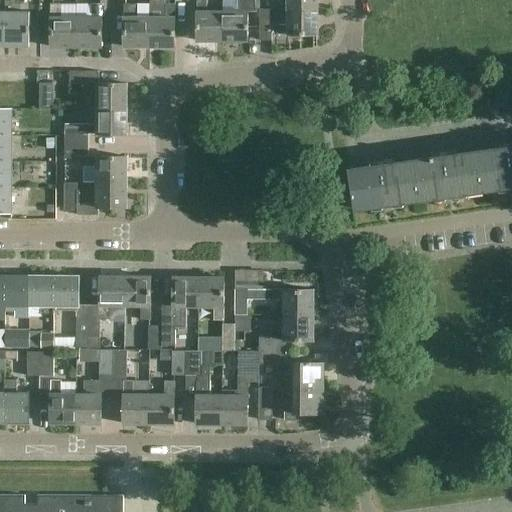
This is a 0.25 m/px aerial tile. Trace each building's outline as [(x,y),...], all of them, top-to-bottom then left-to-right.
[(196,0),(196,41),(222,41),(222,12),(208,11),(207,0),(196,0)] [(238,0),(238,12),(222,12),(222,41),(248,41),(248,0),(238,0)] [(287,0),(288,9),(317,10),(317,0),(287,0)] [(76,46),(76,18),(61,18),(61,4),(50,4),(50,46),(76,46)] [(92,18),(76,18),(76,46),(102,46),(102,4),(92,4),(92,18)] [(149,47),(150,18),(134,18),(134,4),(124,4),(124,46),(149,47)] [(165,18),(150,18),(149,47),(175,47),(175,4),(165,4),(165,18)] [(317,35),(317,10),(288,9),(259,9),(259,35),(272,35),(272,23),(288,23),(288,35),(317,35)] [(5,12),(5,46),(30,46),(30,12),(5,12)] [(98,109),(127,109),(127,83),(99,83),(99,71),(71,71),(71,83),(84,83),(84,94),(98,94),(98,109)] [(0,135),(12,136),(12,109),(0,108),(0,135)] [(65,124),(65,145),(88,146),(89,135),(127,135),(127,109),(98,109),(98,124),(65,124)] [(0,161),(12,162),(12,136),(0,135),(0,161)] [(88,146),(65,145),(65,156),(83,156),(83,182),(97,182),(126,182),(126,157),(88,156),(88,146)] [(511,146),(477,151),(483,192),(511,187),(511,146)] [(477,151),(413,160),(419,201),(483,192),(477,151)] [(413,160),(349,169),(355,210),(419,201),(413,160)] [(0,188),(12,188),(12,162),(0,161),(0,188)] [(126,182),(97,182),(97,197),(88,197),(89,191),(78,190),(78,183),(64,183),(64,193),(77,193),(77,215),(98,215),(98,208),(126,208),(126,182)] [(12,188),(0,188),(0,214),(12,215),(12,188)] [(30,276),(6,275),(5,305),(30,305),(30,276)] [(30,276),(30,305),(41,305),(41,313),(55,313),(55,306),(54,306),(55,276),(30,276)] [(76,306),(76,348),(88,348),(89,306),(80,306),(80,276),(55,276),(54,306),(55,306),(76,306)] [(89,306),(88,348),(100,348),(100,319),(110,319),(110,305),(125,305),(126,277),(100,276),(99,306),(89,306)] [(126,277),(125,305),(141,306),(140,320),(151,320),(151,277),(126,277)] [(162,325),(162,346),(176,346),(176,327),(186,327),(186,306),(198,306),(199,277),(173,277),(173,304),(162,304),(162,325)] [(199,277),(198,306),(214,306),(214,321),(224,321),(225,277),(199,277)] [(314,289),(270,289),(236,289),(235,314),(247,314),(248,299),(284,299),(284,315),(313,315),(314,289)] [(313,341),(313,315),(284,315),(284,330),(270,330),(270,337),(259,337),(259,351),(286,351),(286,340),(313,341)] [(223,323),(222,350),(234,350),(235,324),(223,323)] [(162,349),(162,346),(162,325),(149,325),(148,349),(162,349)] [(5,347),(29,347),(29,329),(5,329),(5,347)] [(41,347),(54,347),(54,333),(42,333),(41,347)] [(85,394),(76,394),(76,423),(102,423),(102,380),(113,380),(113,350),(100,350),(100,380),(85,380),(85,394)] [(149,423),(149,395),(134,394),(134,380),(127,380),(127,350),(113,350),(113,380),(123,380),(123,423),(149,423)] [(248,382),(259,382),(259,350),(238,350),(237,390),(222,390),(222,395),(221,424),(248,424),(248,382)] [(28,375),(39,375),(39,351),(28,351),(28,375)] [(53,352),(39,351),(39,375),(53,375),(53,352)] [(172,375),(185,375),(186,351),(172,351),(172,375)] [(202,351),(186,351),(185,375),(198,375),(198,381),(196,381),(196,424),(221,424),(222,395),(211,395),(211,364),(202,364),(202,351)] [(294,372),(294,388),(323,388),(323,362),(286,362),(286,351),(259,351),(259,364),(281,364),(280,372),(294,372)] [(5,392),(4,422),(30,422),(30,393),(17,393),(17,379),(4,379),(4,392),(5,392)] [(51,423),(76,423),(76,394),(62,394),(62,380),(51,380),(51,423)] [(164,395),(149,395),(149,423),(174,423),(174,381),(164,381),(164,395)] [(259,387),(258,419),(272,420),(272,388),(259,387)] [(323,413),(323,388),(294,388),(294,401),(285,401),(285,420),(295,420),(296,413),(323,413)] [(123,511),(123,495),(37,495),(37,504),(26,504),(26,495),(0,495),(0,511),(123,511)]
